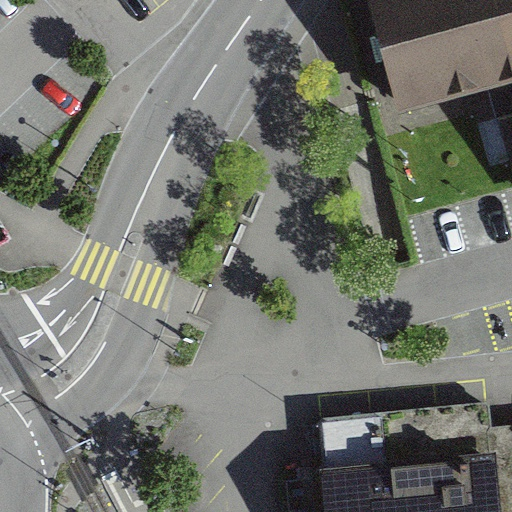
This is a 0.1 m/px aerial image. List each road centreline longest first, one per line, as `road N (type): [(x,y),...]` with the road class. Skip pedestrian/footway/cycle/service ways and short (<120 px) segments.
road 1 (secondary): [(21,483),(133,347),(150,284),(155,175)]
road 2 (secondary): [(262,0),(193,100),(155,175)]
road 3 (secondary): [(98,270),(64,337),(0,384)]
